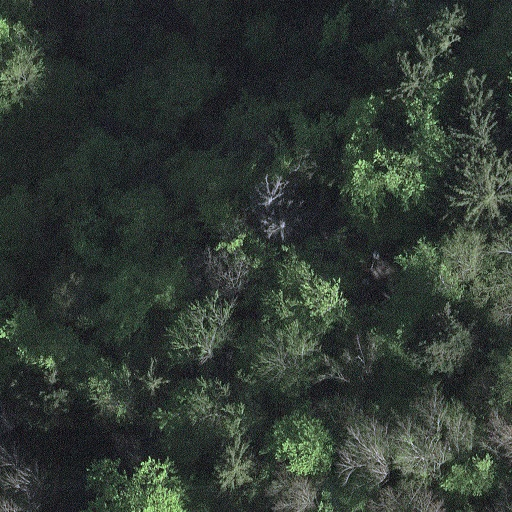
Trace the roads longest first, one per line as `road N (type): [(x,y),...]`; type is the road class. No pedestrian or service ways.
road 1 (track): [(256,511),(310,418),(416,280),(429,239),(414,204),(366,200),(324,253),(284,330),(159,427),(77,511)]
road 2 (track): [(0,182),(203,0)]
